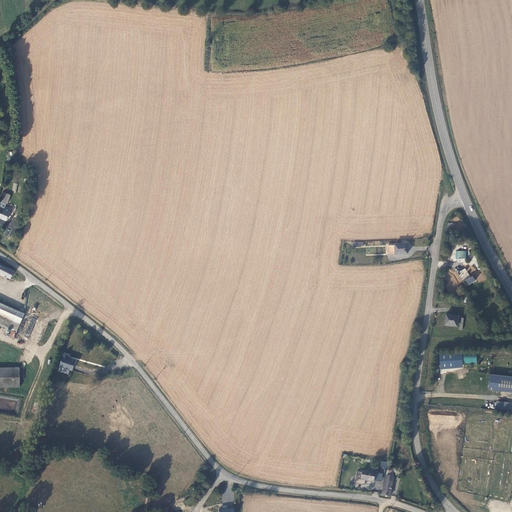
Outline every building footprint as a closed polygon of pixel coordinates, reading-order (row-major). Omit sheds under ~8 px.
[(390,245),(383,245),(383,254),(403,254),(402,244),(390,245)] [(0,276),(7,279),(10,272),(0,267),(0,276)] [(465,268),(458,273),(463,282),(471,277),(465,268)] [(19,315),(0,306),(0,318),(15,324),(19,315)] [(442,312),(441,323),(453,324),(454,313),(442,312)] [(24,336),(29,338),(36,319),(31,317),(24,336)] [(0,329),(11,334),(15,324),(0,318),(0,329)] [(454,353),(439,354),(440,368),(455,367),(454,353)] [(463,363),(476,363),(476,355),(463,355),(463,363)] [(59,356),(56,367),(68,371),(71,361),(64,359),(64,357),(59,356)] [(15,368),(0,368),(0,387),(16,387),(15,368)] [(511,376),(489,374),(487,390),(511,392),(511,376)] [(509,403),(496,401),(495,409),(508,410),(509,403)] [(500,465),(501,452),(489,451),(488,464),(500,465)] [(360,470),(359,478),(371,480),(372,472),(360,470)] [(387,496),(393,471),(384,470),(379,494),(387,496)] [(493,505),(508,507),(509,501),(494,498),(493,505)]
